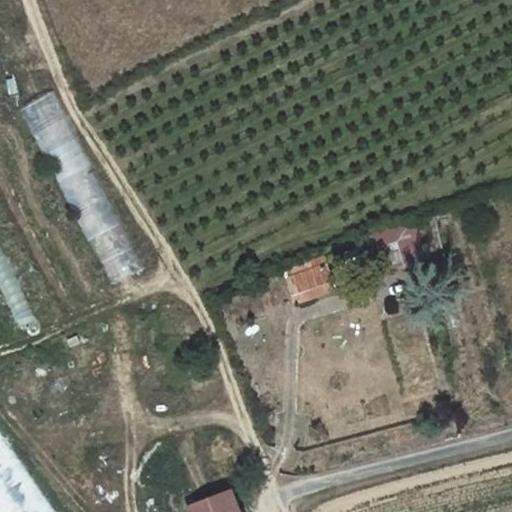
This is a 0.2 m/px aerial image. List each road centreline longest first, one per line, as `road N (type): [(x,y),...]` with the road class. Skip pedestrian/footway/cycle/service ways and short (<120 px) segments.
road 1 (track): [(29,0),(59,80),(220,348),(279,511)]
road 2 (unclassified): [(272,497),(511,435)]
road 3 (track): [(0,351),(179,274)]
road 4 (track): [(248,431),(207,417),(155,430),(132,447),(133,511)]
road 5 (track): [(0,408),(90,511)]
